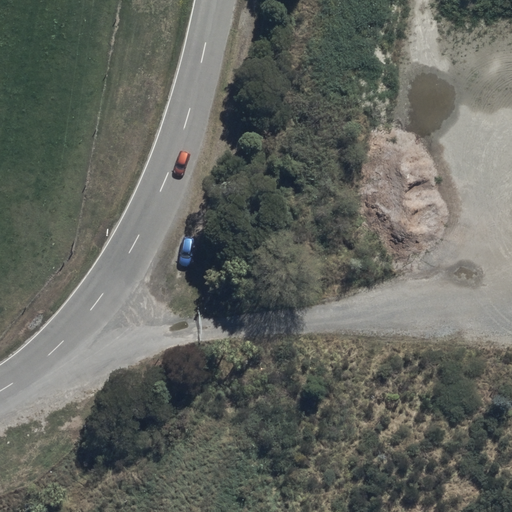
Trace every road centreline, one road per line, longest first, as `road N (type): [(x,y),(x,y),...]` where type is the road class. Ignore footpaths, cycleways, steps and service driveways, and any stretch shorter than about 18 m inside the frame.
road 1 (unclassified): [(0,389),(59,346),(127,255),(172,162),(215,0)]
road 2 (track): [(59,346),(300,309),(511,324)]
